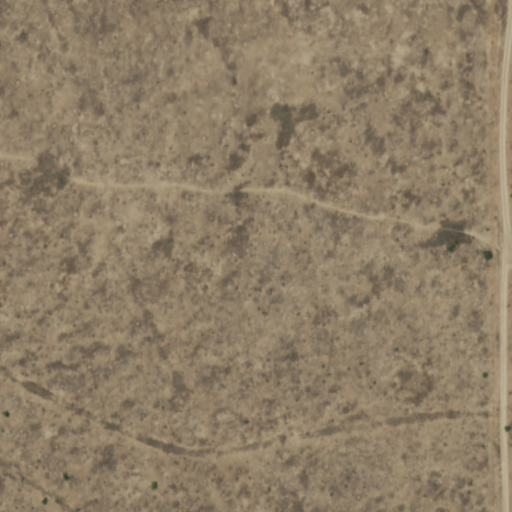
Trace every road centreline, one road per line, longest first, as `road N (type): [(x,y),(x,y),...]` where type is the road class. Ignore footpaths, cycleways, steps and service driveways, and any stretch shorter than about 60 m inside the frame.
road 1 (track): [(500,415),(421,415),(201,453),(93,418),(0,368)]
road 2 (track): [(501,511),(498,164),(509,0)]
